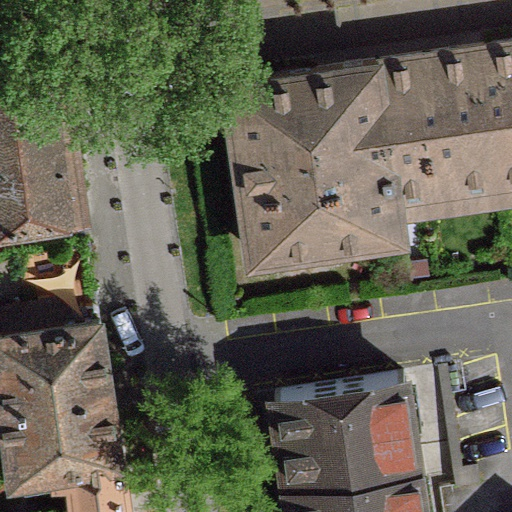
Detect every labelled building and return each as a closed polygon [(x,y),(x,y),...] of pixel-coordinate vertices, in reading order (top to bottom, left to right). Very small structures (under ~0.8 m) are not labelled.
[(511,39),(378,58),(400,205),(437,200),(434,182),(511,170),(511,39)] [(400,205),(378,58),(231,79),(254,251),(404,228),(400,205)] [(65,59),(0,68),(0,224),(89,211),(65,59)] [(511,170),(434,182),(437,200),(511,190),(511,170)] [(9,329),(64,321),(60,297),(5,305),(9,329)] [(0,365),(16,474),(74,465),(122,458),(101,316),(64,321),(9,329),(0,330),(0,365)] [(290,478),(420,458),(406,370),(277,389),(290,478)] [(74,465),(78,511),(130,511),(122,458),(74,465)] [(290,478),(295,511),(427,511),(420,458),(290,478)]
